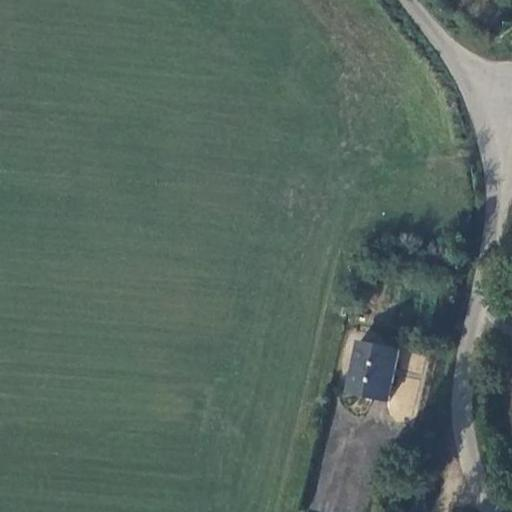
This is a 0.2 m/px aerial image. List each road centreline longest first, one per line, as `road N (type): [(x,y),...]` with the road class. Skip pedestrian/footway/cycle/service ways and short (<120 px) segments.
road 1 (unclassified): [(511,511),(476,428),(474,368),(511,172)]
road 2 (unclassified): [(511,123),(411,0)]
